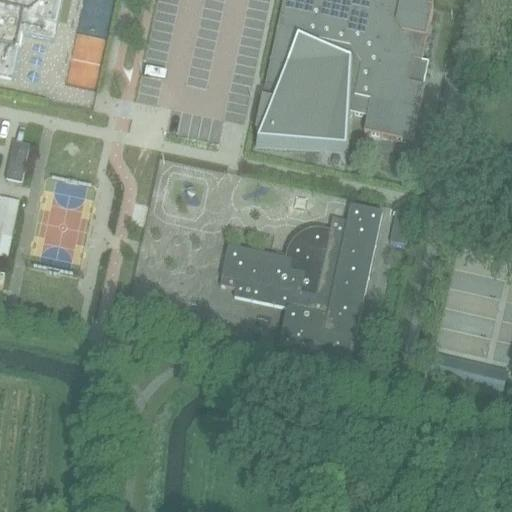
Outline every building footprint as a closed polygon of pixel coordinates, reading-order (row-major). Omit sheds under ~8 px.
[(0,0),(0,79),(13,83),(23,38),(56,46),(62,11),(63,0),(0,0)] [(284,0),(255,134),(261,135),(258,147),(346,152),(353,117),(366,120),(363,133),(413,143),(425,87),(424,87),(428,65),(422,64),(434,7),(398,0),(284,0)] [(7,185),(22,188),(30,150),(15,147),(7,185)] [(0,260),(10,262),(22,205),(0,200),(0,260)] [(223,282),(221,289),(238,293),(236,302),(288,313),(280,353),(279,353),(278,354),(303,359),(309,361),(310,357),(320,359),(318,368),(317,368),(317,369),(349,376),(383,218),(352,211),(349,227),(334,224),(333,224),(330,236),(325,235),(321,234),(315,234),(310,235),(304,238),(298,241),(294,246),(290,251),(287,257),(286,265),(229,253),(223,282)] [(397,215),(391,246),(394,247),(406,249),(413,218),(401,216),(397,215)] [(438,359),(432,384),(503,401),(509,376),(438,359)]
